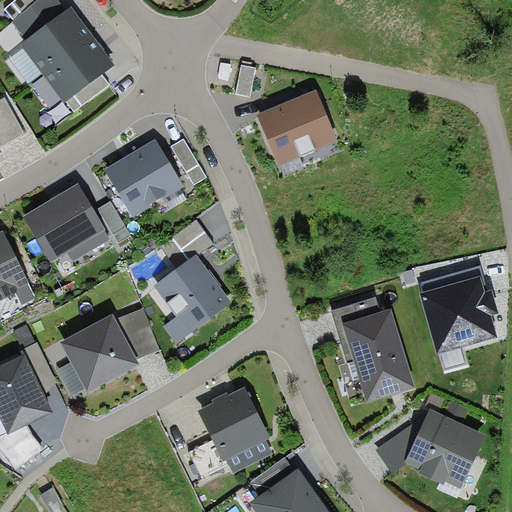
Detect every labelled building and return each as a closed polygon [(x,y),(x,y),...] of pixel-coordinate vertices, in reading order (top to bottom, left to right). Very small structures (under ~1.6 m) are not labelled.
[(76,13),(26,48),(65,105),(115,71),(76,13)] [(268,70),(241,66),(237,95),(263,99),(268,70)] [(320,92),(256,119),(281,176),(344,150),(320,92)] [(25,132),(5,98),(0,100),(0,141),(2,145),(25,132)] [(105,173),(133,219),(180,191),(152,144),(105,173)] [(27,217),(52,261),(109,227),(83,184),(27,217)] [(0,235),(0,295),(28,284),(5,233),(0,235)] [(147,288),(180,335),(219,309),(186,262),(147,288)] [(478,284),(425,299),(441,352),(493,337),(478,284)] [(343,325),(367,400),(411,386),(387,311),(343,325)] [(138,366),(112,314),(59,340),(85,393),(138,366)] [(25,357),(0,368),(0,406),(11,430),(50,411),(25,357)] [(200,411),(225,465),(274,443),(250,389),(200,411)] [(486,436),(425,407),(400,461),(460,490),(486,436)] [(325,511),(297,469),(249,500),(257,511),(325,511)]
